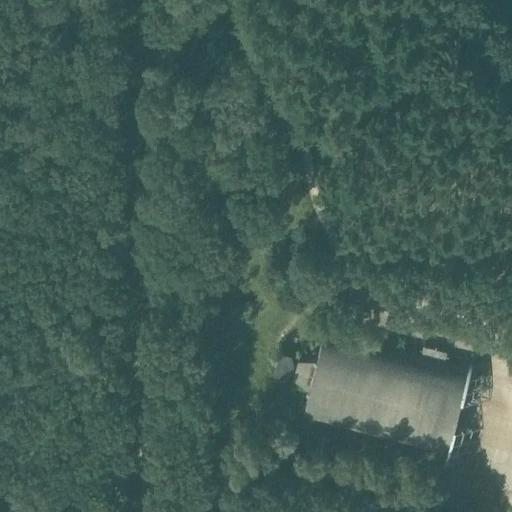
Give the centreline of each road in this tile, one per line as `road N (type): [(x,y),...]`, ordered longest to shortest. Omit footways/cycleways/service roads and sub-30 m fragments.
road 1 (track): [(126,0),(119,179),(140,511)]
road 2 (track): [(253,0),(283,60),(345,252),(390,291)]
